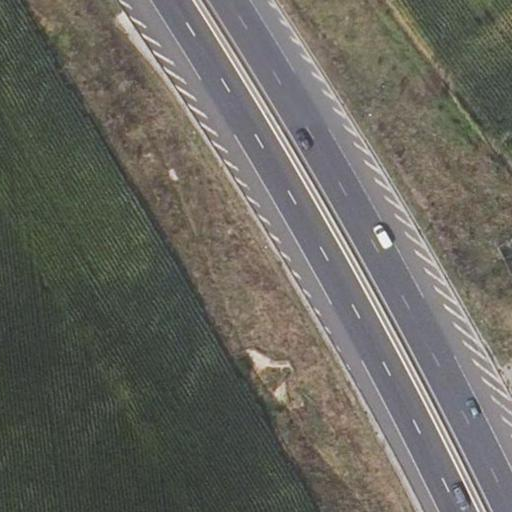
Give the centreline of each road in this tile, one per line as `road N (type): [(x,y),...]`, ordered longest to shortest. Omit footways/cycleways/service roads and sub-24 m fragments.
road 1 (motorway): [(185,0),(314,211),(472,511)]
road 2 (motorway): [(511,502),(474,415),(350,188),(234,0)]
